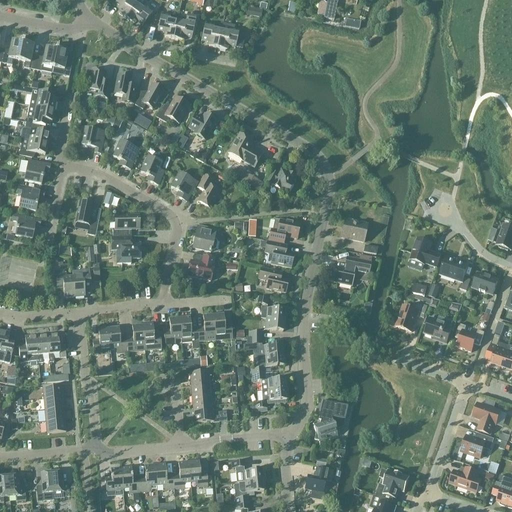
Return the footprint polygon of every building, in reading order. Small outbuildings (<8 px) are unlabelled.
[(118,0),(114,6),(121,11),(118,15),(126,20),(136,5),(129,1),(129,0),(118,0)] [(214,9),(213,0),(204,1),(205,9),(214,9)] [(329,0),(327,0),(323,19),(333,21),(337,1),(329,0)] [(136,5),(126,20),(133,25),(135,22),(142,27),(142,26),(148,30),(153,21),(148,18),(152,12),(145,7),(138,2),(136,5)] [(262,11),(255,10),(253,17),(260,18),(262,11)] [(186,20),(178,18),(173,40),(182,42),(183,38),(191,39),(196,16),(187,14),(186,20)] [(178,18),(170,17),(161,15),(157,32),(165,34),(164,38),(173,40),(178,18)] [(217,49),(221,32),(213,30),(214,26),(205,24),(201,41),(209,43),(208,47),(217,49)] [(221,32),(217,49),(226,51),(227,47),(235,49),(241,50),(245,33),(234,30),(234,27),(222,24),(221,32)] [(19,62),(23,42),(17,40),(13,42),(11,41),(9,52),(3,51),(1,64),(12,66),(13,60),(19,62)] [(29,43),(23,42),(19,62),(25,63),(23,69),(35,71),(37,58),(31,56),(34,46),(31,45),(29,43)] [(35,71),(52,75),(53,69),(57,49),(51,47),(48,49),(46,48),(43,59),(37,58),(35,71)] [(63,50),(57,49),(53,69),(59,70),(58,72),(63,73),(62,77),(69,78),(72,65),(65,63),(68,53),(65,52),(63,50)] [(111,82),(104,81),(106,73),(92,71),(88,90),(96,92),(95,97),(107,100),(111,82)] [(136,87),(130,85),(131,78),(118,76),(114,94),(123,96),(122,103),(133,105),(135,93),(136,87)] [(153,110),(163,92),(152,85),(145,96),(139,93),(134,106),(142,111),(145,106),(153,110)] [(19,90),(14,86),(9,92),(14,96),(19,90)] [(32,90),(29,107),(54,112),(56,101),(51,100),(52,94),(32,90)] [(188,106),(187,105),(187,104),(186,103),(185,102),(183,101),(182,101),(180,102),(175,98),(168,109),(162,106),(155,118),(166,124),(168,119),(178,125),(188,106)] [(51,123),(54,112),(29,107),(26,123),(38,126),(39,120),(51,123)] [(205,141),(216,122),(204,115),(201,119),(195,116),(188,129),(194,132),(193,135),(205,141)] [(114,123),(110,117),(102,123),(106,129),(114,123)] [(37,131),(38,126),(26,123),(24,129),(22,130),(20,139),(47,145),(49,134),(37,131)] [(100,155),(105,133),(84,129),(81,146),(95,149),(94,154),(100,155)] [(147,132),(140,129),(136,137),(143,140),(147,132)] [(186,131),(179,142),(184,146),(191,134),(186,131)] [(254,168),(261,156),(250,149),(253,143),(239,135),(228,154),(243,162),(254,168)] [(45,156),(47,145),(20,139),(20,140),(22,140),(19,156),(31,159),(33,153),(45,156)] [(130,171),(139,151),(119,142),(113,158),(124,163),(122,167),(130,171)] [(205,158),(200,152),(195,156),(200,162),(205,158)] [(158,186),(164,173),(158,171),(161,164),(147,158),(140,174),(152,179),(150,183),(158,186)] [(48,172),(50,166),(28,161),(24,182),(41,185),(44,171),(48,172)] [(222,167),(219,171),(226,176),(229,171),(222,167)] [(242,173),(233,168),(228,176),(237,181),(242,173)] [(280,189),(287,192),(288,193),(292,185),(291,185),(295,177),(288,173),(287,174),(281,171),(278,176),(272,172),(265,184),(271,188),(273,186),(280,190),(280,189)] [(186,203),(192,192),(197,184),(179,174),(170,189),(181,195),(179,199),(186,203)] [(239,181),(257,191),(261,185),(248,179),(249,177),(244,175),(243,175),(239,181)] [(210,210),(219,192),(212,188),(215,183),(204,177),(197,189),(203,192),(197,203),(210,210)] [(44,193),(23,189),(17,188),(16,196),(21,197),(18,209),(35,213),(38,199),(43,200),(44,193)] [(95,237),(98,221),(90,220),(93,205),(90,204),(89,203),(85,202),(83,203),(79,202),(75,224),(89,227),(87,235),(95,237)] [(39,228),(41,221),(13,216),(11,222),(18,223),(15,237),(32,241),(34,227),(39,228)] [(131,230),(137,230),(137,217),(114,217),(114,230),(112,230),(112,238),(131,238),(131,230)] [(344,221),(341,239),(363,243),(367,226),(365,225),(364,224),(360,223),(359,224),(352,222),(351,221),(348,220),(346,221),(344,221)] [(296,240),(299,226),(297,225),(297,224),(297,223),(293,222),(292,223),(291,224),(279,221),(277,232),(271,231),(268,242),(283,245),(284,238),(296,240)] [(248,222),(247,238),(255,238),(256,222),(248,222)] [(246,224),(234,224),(233,232),(246,232),(246,224)] [(511,246),(511,228),(511,230),(503,227),(496,246),(499,247),(498,249),(507,252),(508,250),(511,251),(511,246)] [(215,250),(217,243),(215,241),(213,240),(215,231),(197,228),(193,249),(210,253),(211,251),(213,251),(215,250)] [(111,252),(116,252),(116,265),(130,264),(130,260),(140,259),(140,245),(124,245),(123,238),(111,238),(111,252)] [(410,261),(408,267),(421,272),(424,266),(424,265),(436,269),(440,256),(429,252),(431,245),(417,240),(410,261)] [(290,269),(293,255),(280,252),(281,246),(267,243),(265,254),(273,255),(271,265),(290,269)] [(377,249),(364,246),(363,253),(375,256),(377,249)] [(70,251),(59,248),(58,256),(71,258),(70,251)] [(213,266),(215,260),(203,257),(201,264),(190,261),(187,277),(210,282),(213,266)] [(335,268),(332,283),(351,287),(353,280),(366,283),(368,278),(370,264),(360,262),(346,259),(344,269),(335,268)] [(439,276),(462,284),(459,290),(466,292),(470,281),(464,279),(468,267),(459,264),(460,262),(455,260),(454,262),(445,259),(439,276)] [(282,274),(272,272),(260,270),(258,280),(268,283),(266,290),(285,295),(288,282),(280,280),(282,274)] [(72,273),(72,278),(74,298),(85,297),(84,285),(90,284),(89,271),(72,273)] [(74,298),(72,278),(67,278),(66,273),(55,274),(56,287),(63,286),(64,299),(74,298)] [(484,277),(477,274),(472,289),(479,292),(485,294),(492,296),(498,281),(490,279),(490,278),(485,276),(484,277)] [(414,285),(412,294),(424,296),(426,288),(414,285)] [(431,288),(428,297),(434,300),(438,290),(431,288)] [(491,315),(498,297),(494,296),(487,314),(491,315)] [(267,306),(268,300),(256,297),(254,304),(267,306)] [(440,302),(431,300),(429,307),(437,310),(440,302)] [(402,307),(395,327),(411,333),(417,317),(423,319),(427,307),(416,303),(413,310),(402,307)] [(260,320),(265,320),(285,322),(286,313),(284,313),(284,311),(267,309),(267,308),(261,307),(260,320)] [(223,315),(213,316),(215,337),(221,336),(221,341),(232,340),(231,327),(224,328),(223,315)] [(215,337),(213,316),(202,317),(204,330),(197,330),(198,343),(209,342),(209,338),(215,337)] [(199,350),(198,343),(197,330),(191,331),(189,318),(179,319),(181,340),(181,345),(191,344),(192,351),(199,350)] [(181,340),(179,319),(169,320),(170,333),(163,334),(164,346),(175,345),(175,341),(181,340)] [(440,341),(439,343),(446,345),(451,331),(449,330),(451,324),(439,319),(438,322),(430,319),(424,335),(440,341)] [(284,331),(285,322),(265,320),(264,331),(282,333),(282,331),(284,331)] [(152,325),(142,326),(144,347),(150,347),(150,351),(161,350),(160,338),(154,338),(152,325)] [(476,336),(464,332),(465,327),(459,325),(455,338),(459,340),(457,348),(465,351),(465,352),(471,354),(473,345),(479,347),(484,334),(477,332),(476,336)] [(144,347),(142,326),(132,327),(133,340),(126,341),(127,353),(144,352),(144,347)] [(110,350),(108,329),(98,330),(99,343),(92,344),(93,357),(110,355),(110,350)] [(127,353),(126,341),(120,341),(119,329),(108,329),(110,350),(116,350),(116,354),(127,353)] [(0,362),(9,365),(11,358),(13,346),(14,341),(8,340),(10,334),(0,331),(0,362)] [(57,335),(46,336),(48,356),(49,364),(53,363),(53,355),(59,355),(59,359),(66,358),(65,346),(58,346),(57,335)] [(500,369),(507,351),(497,348),(500,337),(494,335),(489,351),(494,353),(490,365),(494,366),(494,369),(500,369)] [(48,356),(46,336),(36,337),(37,357),(38,364),(42,364),(42,356),(48,356)] [(37,357),(36,337),(24,338),(25,345),(18,346),(19,358),(19,364),(27,363),(27,357),(37,357)] [(261,347),(261,339),(248,338),(248,345),(255,345),(256,358),(284,356),(283,347),(281,347),(281,345),(261,347)] [(511,373),(511,369),(511,353),(507,351),(500,369),(501,369),(504,370),(504,373),(511,373)] [(284,365),(284,356),(256,358),(257,369),(250,370),(251,376),(263,375),(263,369),(283,367),(282,365),(284,365)] [(189,374),(190,386),(209,384),(209,372),(189,374)] [(264,382),(263,375),(251,376),(251,383),(260,382),(261,393),(287,390),(286,381),(284,382),(284,380),(264,382)] [(210,395),(209,384),(190,386),(191,397),(210,395)] [(13,389),(3,387),(1,395),(11,397),(13,389)] [(42,389),(43,400),(63,399),(61,387),(42,389)] [(287,399),(287,390),(261,393),(262,403),(253,404),(254,411),(266,409),(265,403),(286,401),(285,399),(287,399)] [(211,406),(210,395),(191,397),(192,408),(211,406)] [(64,410),(63,399),(43,400),(44,412),(64,410)] [(347,407),(322,402),(318,420),(323,422),(323,424),(313,427),(315,433),(313,441),(318,442),(336,436),(331,418),(338,416),(345,417),(347,407)] [(477,404),(472,418),(481,421),(477,431),(490,436),(493,426),(495,426),(500,412),(477,404)] [(212,417),(211,406),(192,408),(193,424),(212,422),(212,424),(227,423),(226,412),(217,413),(218,417),(212,417)] [(65,421),(64,410),(44,412),(45,423),(65,421)] [(66,433),(65,421),(45,423),(46,430),(41,430),(41,435),(46,434),(46,435),(66,433)] [(479,434),(474,440),(466,437),(460,453),(480,459),(483,450),(490,451),(494,440),(479,434)] [(507,444),(501,442),(498,449),(504,451),(507,444)] [(227,456),(217,458),(219,466),(228,464),(227,456)] [(496,467),(499,457),(495,456),(490,474),(497,476),(499,468),(496,467)] [(326,461),(317,459),(315,467),(324,469),(326,461)] [(236,469),(238,483),(264,481),(263,472),(261,473),(261,471),(248,472),(247,461),(243,462),(231,463),(231,469),(236,469)] [(198,462),(188,463),(190,484),(196,484),(196,488),(207,487),(206,475),(199,475),(198,462)] [(190,484),(188,463),(177,464),(179,477),(172,478),(173,490),(184,489),(184,485),(190,484)] [(165,465),(154,466),(156,487),(162,487),(162,491),(173,490),(172,478),(166,478),(165,465)] [(156,487),(154,466),(144,467),(145,480),(138,481),(140,494),(150,493),(150,488),(156,487)] [(131,469),(121,470),(122,490),(128,490),(129,495),(140,494),(138,481),(132,481),(131,469)] [(454,472),(449,485),(476,494),(480,481),(476,480),(478,474),(465,469),(463,475),(454,472)] [(122,490),(121,470),(110,470),(110,475),(104,475),(106,497),(117,496),(116,491),(122,490)] [(306,478),(304,490),(303,494),(304,491),(311,492),(309,500),(321,502),(323,495),(322,494),(324,482),(330,483),(332,473),(315,470),(315,474),(314,474),(312,479),(306,478)] [(388,472),(382,471),(379,478),(385,480),(383,485),(383,486),(384,486),(386,487),(383,495),(395,499),(398,491),(403,493),(404,493),(408,480),(409,479),(408,479),(401,477),(401,476),(396,475),(396,474),(395,474),(389,472),(388,472)] [(53,494),(51,473),(41,474),(42,487),(36,488),(38,502),(53,501),(53,494)] [(61,473),(51,473),(53,494),(59,493),(59,499),(69,498),(68,485),(62,486),(61,473)] [(17,476),(7,477),(9,498),(15,497),(16,502),(25,502),(24,489),(18,490),(17,476)] [(495,489),(492,497),(498,499),(496,503),(499,506),(505,508),(506,509),(511,492),(511,482),(505,480),(506,479),(499,476),(495,489)] [(9,499),(9,498),(7,477),(0,477),(0,503),(3,503),(3,500),(9,499)] [(265,490),(264,481),(238,483),(239,492),(241,494),(263,492),(263,490),(265,490)] [(390,511),(392,507),(380,502),(377,511),(375,510),(374,511),(390,511)]
